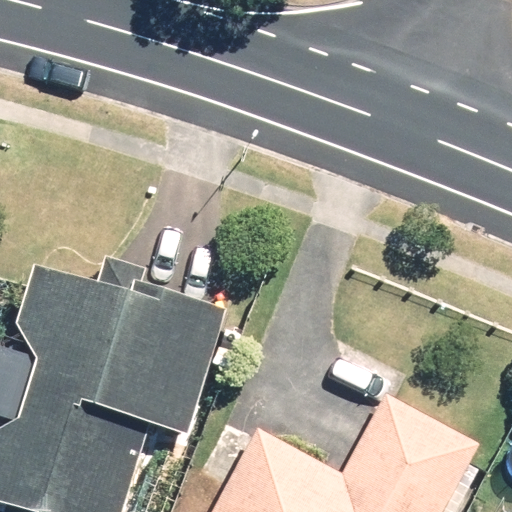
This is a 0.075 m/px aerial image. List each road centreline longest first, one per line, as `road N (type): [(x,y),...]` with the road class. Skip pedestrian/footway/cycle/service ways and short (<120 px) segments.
road 1 (tertiary): [(3,0),(385,119)]
road 2 (tertiary): [(385,119),(511,173)]
road 3 (residential): [(385,119),(447,0)]
